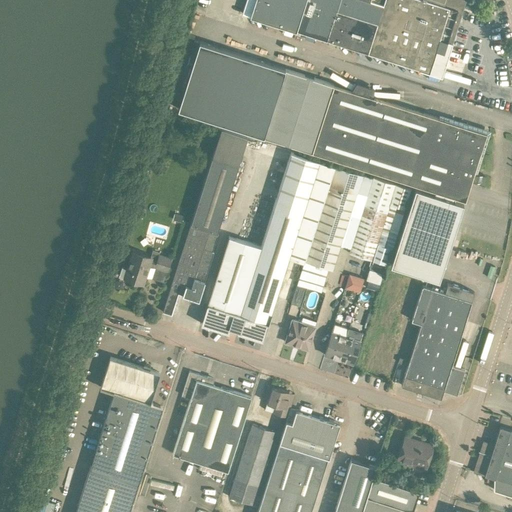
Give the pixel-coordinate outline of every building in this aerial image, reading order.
[(254,0),(250,16),(429,72),(439,39),(452,43),(466,0),(254,0)] [(353,90),(333,84),(199,41),(178,108),(435,190),(455,197),(465,200),(471,179),(482,183),(485,175),(474,172),(486,133),(371,96),(372,88),(357,84),(353,90)] [(199,300),(216,245),(214,245),(220,227),(219,226),(240,159),(247,137),(221,129),(212,156),(191,223),(163,312),(172,314),(178,293),(199,300)] [(304,262),(304,260),(334,165),(290,151),(260,246),(229,236),(201,323),(229,332),(235,312),(268,323),(289,257),(304,262)] [(334,165),(304,260),(305,261),(308,262),(333,270),(357,192),(367,195),(373,177),(363,174),(334,165)] [(373,177),(367,195),(349,253),(387,265),(410,189),(373,177)] [(454,201),(455,197),(435,190),(434,195),(415,189),(415,190),(391,265),(439,281),(463,206),(463,204),(454,201)] [(184,215),(175,213),(173,220),(182,222),(184,215)] [(127,269),(122,267),(119,276),(143,284),(149,264),(155,266),(155,267),(167,271),(171,258),(159,254),(157,260),(151,258),(152,257),(132,251),(127,269)] [(299,306),(306,285),(309,275),(305,274),(308,262),(305,261),(298,283),(297,283),(291,303),(299,306)] [(367,280),(380,283),(383,273),(370,269),(367,280)] [(359,292),(364,279),(349,274),(345,287),(359,292)] [(366,287),(378,291),(379,284),(368,280),(366,287)] [(443,390),(457,394),(464,369),(451,365),(475,292),(448,284),(445,292),(422,285),(411,320),(421,323),(401,385),(441,398),(443,390)] [(314,325),(315,321),(302,317),(301,321),(314,325)] [(285,342),(308,349),(315,326),(292,319),(285,342)] [(339,359),(348,328),(334,324),(324,354),(339,359)] [(348,328),(339,359),(353,363),(363,333),(348,328)] [(144,364),(143,368),(110,357),(101,387),(114,391),(75,511),(128,511),(162,406),(149,402),(158,373),(150,370),(151,366),(144,364)] [(190,398),(172,454),(228,471),(251,396),(213,384),(214,379),(189,371),(181,395),(190,398)] [(288,391),(272,386),(267,402),(275,405),(273,412),(287,417),(292,399),(286,397),(288,391)] [(310,511),(328,457),(329,457),(338,424),(334,417),(297,406),(293,418),(287,417),(257,511),(310,511)] [(253,504),(276,431),(252,424),(229,497),(253,504)] [(494,445),(483,441),(483,442),(485,442),(482,452),(478,451),(480,452),(474,471),(494,477),(494,489),(511,495),(511,429),(500,426),(494,445)] [(425,469),(433,444),(405,435),(397,460),(425,469)] [(411,511),(419,491),(372,476),(376,466),(351,459),(333,511),(411,511)] [(40,511),(44,511),(51,511),(54,503),(44,500),(40,511)] [(493,511),(455,500),(451,511),(493,511)]
